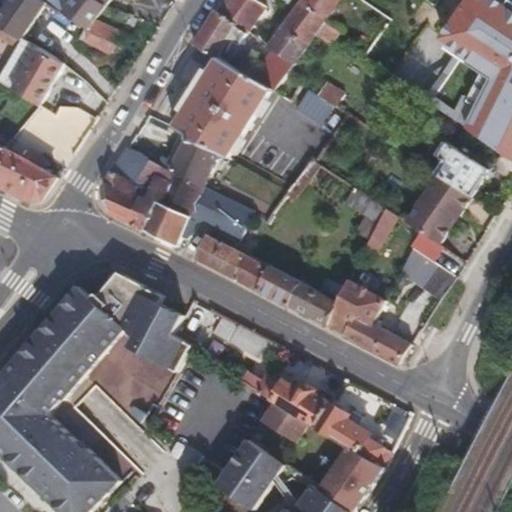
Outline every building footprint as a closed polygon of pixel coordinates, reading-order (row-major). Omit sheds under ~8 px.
[(0,27),(18,38),(20,37),(34,15),(42,0),(6,0),(0,10),(0,27)] [(72,0),(43,0),(64,14),(72,0)] [(103,6),(94,1),(92,0),(72,0),(64,14),(87,29),(103,6)] [(254,0),(221,0),(214,10),(236,24),(245,30),(264,6),(254,0)] [(300,0),(298,0),(265,45),(270,49),(291,62),(311,35),(321,19),(324,16),(300,0)] [(300,0),(324,16),(335,0),(300,0)] [(214,10),(192,43),(214,56),(217,52),(222,52),(226,45),(223,42),(236,24),(214,10)] [(333,33),(336,29),(321,19),(311,35),(326,44),(330,37),(344,47),(346,44),(348,43),(333,33)] [(118,56),(127,32),(100,22),(91,46),(118,56)] [(0,27),(0,38),(30,56),(36,47),(20,37),(18,38),(0,27)] [(62,63),(36,47),(30,56),(10,87),(36,103),(62,63)] [(291,62),(270,49),(249,77),(270,89),(280,94),(290,81),(282,75),(291,62)] [(168,125),(185,133),(184,137),(217,152),(225,156),(270,89),(249,77),(214,56),(168,125)] [(10,75),(0,69),(0,80),(5,84),(10,75)] [(342,92),(325,81),(316,93),(334,105),(342,92)] [(299,111),(321,126),(334,105),(316,93),(313,91),(299,111)] [(217,152),(184,137),(168,168),(203,186),(217,152)] [(443,158),(434,172),(436,173),(470,195),(480,179),(480,176),(487,166),(444,138),(434,152),(443,158)] [(105,199),(108,211),(142,227),(157,200),(189,216),(199,194),(203,186),(168,168),(125,145),(109,169),(107,179),(103,186),(105,199)] [(14,153),(3,148),(0,153),(0,160),(7,165),(14,153)] [(511,180),(511,179),(511,157),(499,148),(493,158),(495,169),(511,180)] [(14,153),(7,165),(0,160),(0,183),(31,200),(45,194),(56,177),(42,169),(46,160),(27,149),(21,158),(14,153)] [(427,235),(438,243),(470,195),(436,173),(405,221),(427,235)] [(249,217),(199,194),(189,216),(197,219),(236,239),(249,217)] [(191,230),(197,219),(189,216),(157,200),(142,227),(159,237),(176,245),(181,236),(185,238),(191,230)] [(368,264),(396,214),(385,207),(358,257),(368,264)] [(288,265),(302,241),(278,226),(259,250),(288,265)] [(204,234),(193,256),(232,277),(244,255),(204,234)] [(438,297),(453,276),(412,247),(403,262),(425,277),(420,285),(438,297)] [(246,252),(244,255),(232,277),(256,290),(268,264),(246,252)] [(287,307),(289,303),(301,281),(293,277),(268,264),(256,290),(287,307)] [(143,301),(135,296),(144,283),(120,272),(105,290),(101,295),(98,293),(95,296),(131,319),(143,301)] [(337,303),(327,322),(343,331),(354,312),(371,321),(383,299),(347,279),(335,302),(337,303)] [(301,281),(289,303),(327,322),(337,303),(335,302),(301,281)] [(77,284),(79,285),(127,327),(131,319),(95,296),(81,283),(79,282),(77,284)] [(148,293),(152,287),(144,283),(135,296),(143,301),(174,320),(169,328),(173,331),(184,314),(160,300),(148,293)] [(64,397),(66,399),(127,327),(79,285),(58,311),(0,377),(0,447),(64,511),(87,511),(101,497),(107,501),(116,491),(112,487),(119,480),(87,445),(81,452),(72,444),(75,439),(51,414),(64,397)] [(160,300),(165,294),(152,287),(148,293),(160,300)] [(438,319),(455,294),(447,289),(431,314),(438,319)] [(169,328),(174,320),(143,301),(131,319),(162,337),(169,328)] [(396,362),(409,342),(371,321),(354,312),(343,331),(342,333),(396,362)] [(225,318),(215,335),(266,364),(276,347),(225,318)] [(172,332),(173,331),(169,328),(162,337),(131,319),(127,327),(137,336),(130,346),(175,370),(190,343),(172,332)] [(259,381),(254,387),(275,399),(315,423),(329,402),(314,392),(316,389),(303,381),(298,388),(286,380),(283,385),(269,376),(263,384),(259,381)] [(305,428),(310,431),(315,423),(275,399),(263,419),(297,439),(305,428)] [(332,401),(331,403),(329,402),(315,423),(350,445),(374,459),(383,446),(368,437),(370,433),(346,418),(350,412),(332,401)] [(288,462),(271,450),(253,436),(221,482),(257,507),(288,462)] [(374,459),(350,445),(324,483),(322,485),(353,509),(384,466),(374,459)] [(385,466),(392,452),(383,446),(374,459),(384,466),(385,466)] [(351,511),(353,509),(322,485),(324,483),(318,479),(311,490),(313,493),(326,511),(297,511),(289,506),(285,511),(351,511)] [(326,511),(313,493),(299,511),(326,511)]
